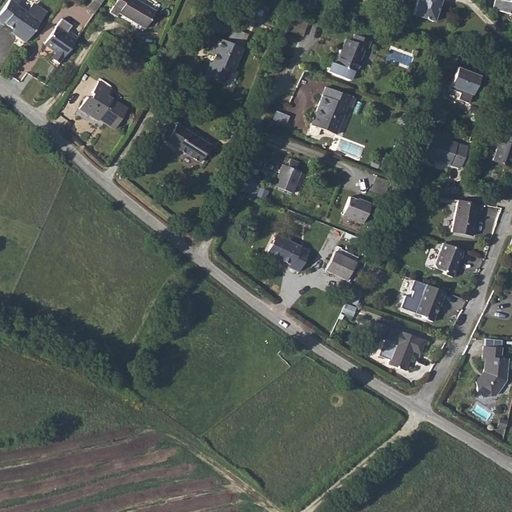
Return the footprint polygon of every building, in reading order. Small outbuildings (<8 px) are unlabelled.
[(17,38),(24,44),(40,21),(45,14),(45,11),(35,5),(33,5),(27,13),(17,6),(21,1),(19,0),(9,0),(0,13),(0,25),(2,27),(4,24),(12,30),(16,33),(17,38)] [(135,0),(116,0),(109,12),(116,16),(118,13),(145,28),(154,11),(135,0)] [(417,0),(412,16),(434,23),(440,0),(417,0)] [(62,43),(70,49),(88,23),(82,18),(83,16),(80,14),(83,10),(72,3),(55,29),(67,37),(62,43)] [(230,39),(241,41),(243,31),(232,30),(230,39)] [(370,41),(353,35),(351,41),(347,40),(342,50),(340,49),(334,64),(330,62),(326,72),(348,80),(352,72),(354,72),(364,47),(366,48),(370,41)] [(208,66),(203,80),(222,87),(227,74),(233,71),(241,51),(212,39),(206,55),(213,58),(210,66),(208,66)] [(450,58),(446,68),(452,70),(455,60),(450,58)] [(461,89),(458,97),(471,101),(479,73),(456,66),(450,86),(461,89)] [(85,97),(78,110),(96,122),(97,121),(113,130),(127,108),(107,96),(110,89),(98,81),(91,93),(92,94),(89,99),(85,97)] [(309,124),(336,135),(347,107),(350,108),(354,99),(324,87),(309,124)] [(185,129),(173,148),(197,164),(209,145),(185,129)] [(511,135),(501,132),(491,160),(509,166),(511,158),(511,135)] [(430,135),(423,156),(460,168),(467,147),(430,135)] [(281,164),(272,186),(291,194),(300,172),(295,170),(297,162),(289,159),(286,166),(281,164)] [(347,197),(339,216),(362,225),(370,205),(362,202),(362,203),(347,197)] [(481,205),(458,200),(451,232),(472,236),(475,222),(474,221),(475,217),(478,217),(481,205)] [(275,234),(265,255),(288,266),(287,268),(297,274),(308,253),(299,249),(300,247),(275,234)] [(451,277),(458,259),(459,259),(463,251),(442,243),(434,264),(435,268),(436,269),(443,271),(442,274),(451,277)] [(333,252),(324,271),(345,281),(354,263),(333,252)] [(402,307),(416,312),(427,283),(415,279),(410,288),(414,290),(411,297),(406,294),(402,307)] [(427,283),(416,312),(426,315),(427,319),(434,322),(440,308),(441,308),(448,292),(427,283)] [(425,340),(383,323),(377,336),(383,339),(377,354),(388,359),(386,364),(403,371),(412,351),(419,355),(425,340)] [(474,380),(470,386),(476,391),(483,396),(493,394),(502,382),(503,360),(496,360),(497,349),(480,348),(479,361),(483,362),(482,369),(474,380)]
